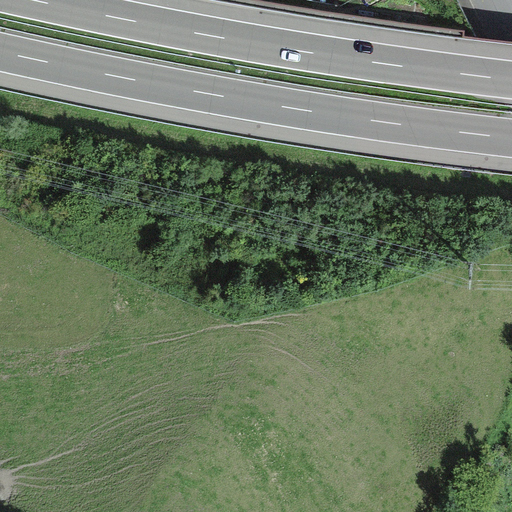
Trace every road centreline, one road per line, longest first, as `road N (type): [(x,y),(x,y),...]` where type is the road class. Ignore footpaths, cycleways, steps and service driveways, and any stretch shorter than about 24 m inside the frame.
road 1 (motorway): [(0,53),(274,107),(511,139)]
road 2 (motorway): [(511,79),(219,37),(34,0)]
